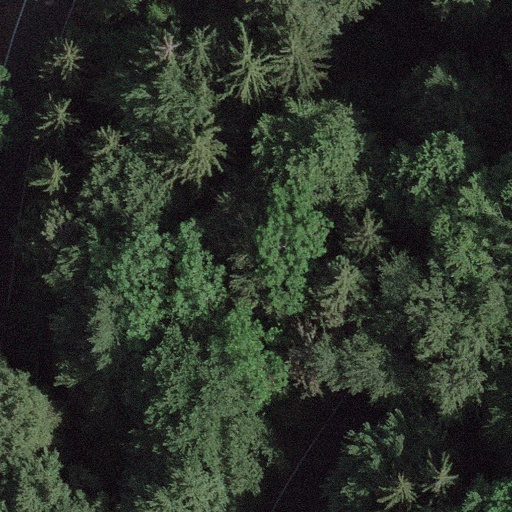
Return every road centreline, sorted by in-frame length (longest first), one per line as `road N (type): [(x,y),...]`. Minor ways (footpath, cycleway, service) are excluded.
road 1 (tertiary): [(290,511),(380,375),(511,222)]
road 2 (tertiary): [(48,0),(0,178)]
